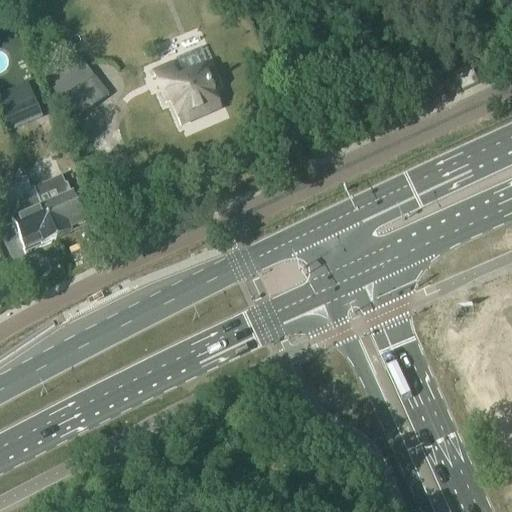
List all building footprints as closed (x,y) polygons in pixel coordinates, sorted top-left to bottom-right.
[(164,69),(153,74),(159,90),(155,91),(161,105),(169,102),(181,129),(218,113),(207,88),(215,84),(208,68),(200,51),(175,61),(183,79),(171,84),(164,69)] [(78,60),(46,84),(60,104),(59,104),(70,119),(74,124),(87,115),(72,95),(94,79),(78,60)] [(455,77),(462,93),(483,84),(476,68),(455,77)] [(15,90),(0,96),(0,104),(12,132),(30,125),(15,90)] [(428,104),(423,93),(412,98),(417,109),(428,104)] [(31,191),(27,181),(26,181),(31,191),(55,243),(84,230),(65,186),(61,178),(31,191)] [(0,192),(0,203),(3,209),(7,220),(10,226),(24,257),(31,254),(55,243),(31,191),(26,181),(0,192)] [(511,345),(493,354),(511,397),(511,345)]
